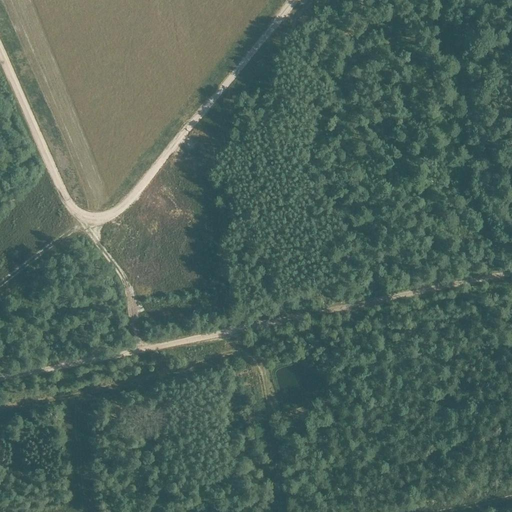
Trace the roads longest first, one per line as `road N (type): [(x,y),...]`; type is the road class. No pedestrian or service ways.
road 1 (track): [(0,377),(511,273)]
road 2 (track): [(281,511),(262,385),(249,356),(210,357),(0,408)]
road 3 (track): [(294,0),(124,204),(92,217)]
road 4 (track): [(87,216),(69,204),(0,48)]
road 5 (track): [(141,348),(127,287),(84,220)]
